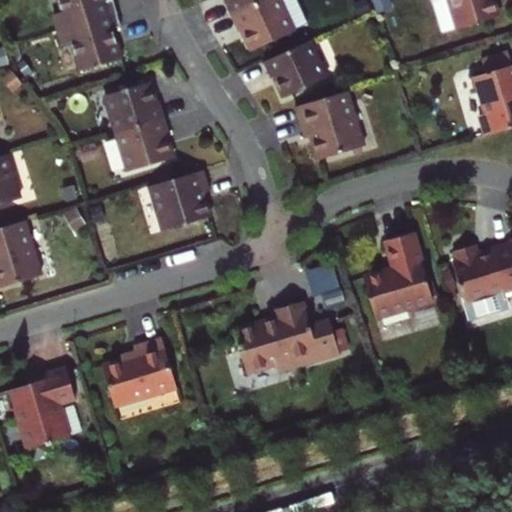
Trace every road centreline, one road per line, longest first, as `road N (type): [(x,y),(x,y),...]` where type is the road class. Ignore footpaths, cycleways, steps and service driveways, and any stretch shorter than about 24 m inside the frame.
road 1 (residential): [(0,329),(242,256),(274,227)]
road 2 (primary): [(511,439),(254,511)]
road 3 (residential): [(168,0),(189,54),(243,139),(274,227)]
road 4 (residential): [(274,227),(418,171),(511,179)]
